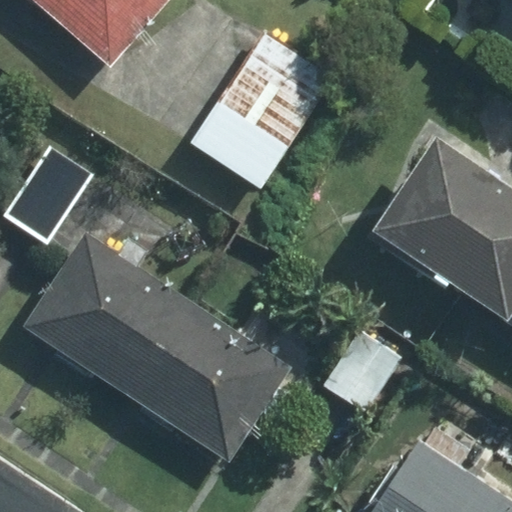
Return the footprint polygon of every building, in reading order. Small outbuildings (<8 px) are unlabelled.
[(14,0),(101,77),(170,0),(14,0)] [(328,82),(253,37),(184,153),(259,198),(328,82)] [(0,223),(42,251),(89,182),(43,151),(0,215),(0,223)] [(511,326),(511,208),(426,153),(362,252),(502,342),(511,326)] [(18,336),(123,403),(185,308),(79,240),(18,336)] [(123,403),(229,471),(290,375),(185,308),(123,403)] [(511,326),(502,342),(511,348),(511,326)] [(351,431),(390,380),(348,348),(309,398),(351,431)] [(509,511),(412,449),(371,511),(509,511)]
